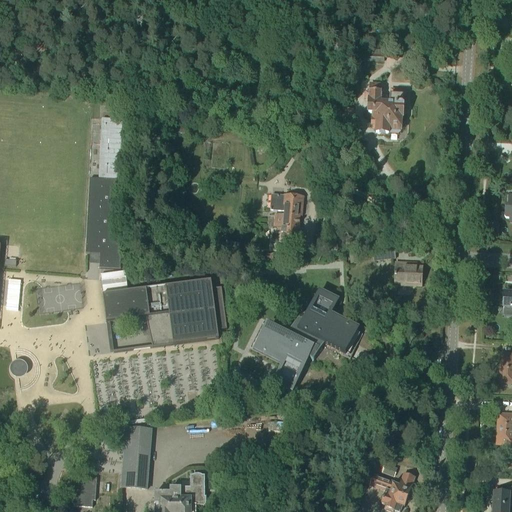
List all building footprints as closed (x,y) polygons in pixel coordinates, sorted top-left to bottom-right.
[(384,63),(385,50),(372,50),(371,55),(364,55),(364,62),(384,63)] [(389,97),(380,97),(381,85),(370,85),(368,114),(373,114),(372,129),(375,129),(374,135),(389,135),(390,135),(399,135),(401,133),(402,121),(402,118),(405,116),(406,110),(403,107),(403,105),(402,105),(403,97),(406,97),(406,91),(390,90),(389,97)] [(122,121),(101,120),(98,180),(119,181),(122,121)] [(156,136),(157,121),(147,121),(146,135),(156,136)] [(90,180),(86,254),(100,255),(99,270),(114,270),(120,271),(125,181),(119,181),(98,180),(90,180)] [(302,214),(303,199),(272,196),(270,211),(284,213),(284,216),(300,218),(300,213),(302,214)] [(300,245),(301,230),(299,230),(300,218),(284,216),(275,216),(274,229),(282,230),(281,243),(300,245)] [(344,218),(332,217),(331,228),(343,229),(344,218)] [(319,246),(320,256),(335,254),(334,245),(319,246)] [(375,262),(395,260),(394,248),(374,251),(375,262)] [(350,254),(351,264),(358,264),(356,254),(350,254)] [(422,288),(423,268),(417,268),(417,265),(395,264),(394,287),(422,288)] [(125,272),(100,276),(103,293),(127,290),(125,272)] [(106,324),(146,318),(152,347),(218,338),(217,332),(227,330),(221,289),(212,290),(211,280),(102,295),(106,324)] [(339,299),(321,290),(305,322),(304,325),(299,322),(287,337),(286,337),(286,336),(262,324),(249,349),(283,366),(273,385),(291,394),(308,362),(307,361),(308,359),(313,363),(325,347),(326,348),(350,360),(354,352),(363,335),(329,318),(339,299)] [(511,294),(505,294),(503,315),(511,315),(511,294)] [(18,379),(20,392),(26,391),(31,388),(34,385),(37,381),(39,376),(39,373),(39,371),(39,366),(38,362),(36,358),(31,354),(25,351),(20,350),(15,350),(16,362),(18,379)] [(511,384),(511,355),(501,355),(500,384),(511,384)] [(511,446),(511,416),(498,416),(497,446),(511,446)] [(121,489),(122,489),(148,491),(152,426),(134,428),(134,429),(125,429),(121,489)] [(394,478),(397,470),(386,466),(383,474),(394,478)] [(404,509),(415,479),(404,475),(400,487),(394,485),(395,483),(374,476),(370,487),(386,492),(382,505),(385,507),(385,511),(387,511),(393,511),(400,511),(402,508),(404,509)] [(202,478),(202,477),(200,477),(200,476),(198,476),(197,476),(196,476),(195,477),(194,477),(193,477),(191,477),(191,489),(170,489),(170,492),(166,492),(166,494),(155,494),(155,505),(149,505),(149,511),(150,511),(196,511),(197,506),(204,506),(204,478),(202,478)] [(226,477),(221,483),(227,488),(230,484),(230,483),(231,482),(226,477)] [(95,502),(97,480),(81,479),(80,498),(74,498),(73,508),(93,509),(93,502),(95,502)] [(509,495),(494,494),(493,511),(508,511),(509,507),(511,507),(511,499),(509,499),(509,495)]
